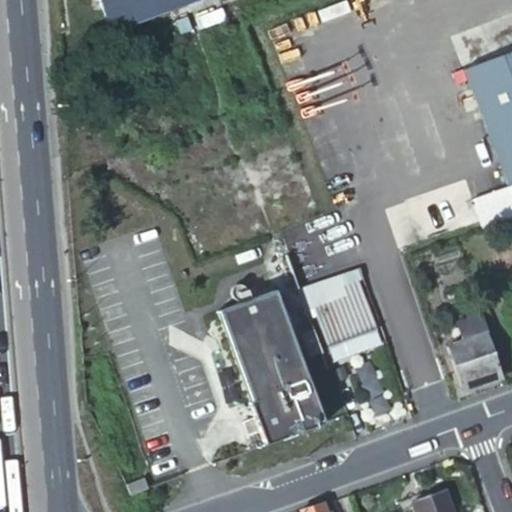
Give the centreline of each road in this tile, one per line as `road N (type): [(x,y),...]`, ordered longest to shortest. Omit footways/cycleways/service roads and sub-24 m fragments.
road 1 (primary): [(64,511),(20,0)]
road 2 (unclassified): [(235,511),(473,426)]
